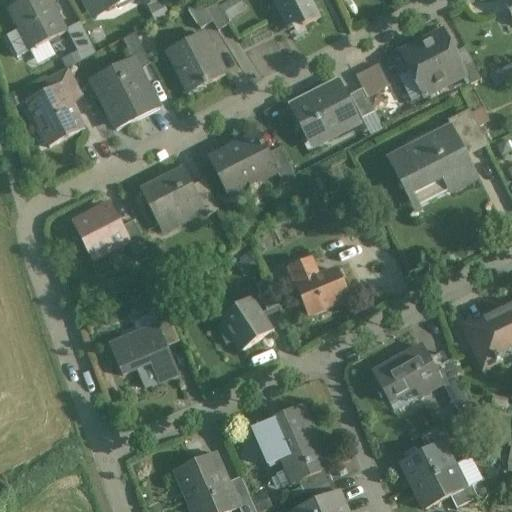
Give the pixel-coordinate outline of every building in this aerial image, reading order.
[(49,0),(32,0),(9,12),(19,32),(6,39),(17,60),(30,53),(67,34),(67,33),(49,0)] [(102,0),(109,13),(133,0),(102,0)] [(161,1),(160,0),(143,0),(148,8),(161,1)] [(310,0),(272,0),(288,30),(299,25),(302,30),(321,20),(310,0)] [(511,0),(503,0),(511,17),(511,0)] [(199,3),(186,9),(200,31),(213,24),(205,12),(199,3)] [(218,5),(205,12),(213,24),(218,33),(231,25),(218,5)] [(81,26),(67,33),(67,34),(68,33),(80,55),(93,49),(81,26)] [(444,33),(401,55),(410,73),(399,78),(412,103),(465,76),(466,76),(455,54),(444,33)] [(135,36),(123,43),(133,62),(134,61),(138,70),(150,64),(135,36)] [(205,37),(169,55),(190,96),(191,95),(190,92),(204,85),(205,88),(226,77),(205,37)] [(482,81),(465,49),(455,54),(466,76),(465,76),(471,87),(482,81)] [(133,62),(96,81),(104,97),(100,100),(114,128),(157,106),(138,70),(134,61),(133,62)] [(378,66),(356,78),(362,91),(367,99),(389,87),(378,66)] [(69,70),(45,83),(50,93),(62,87),(69,101),(81,94),(69,70)] [(339,85),(292,108),(305,133),(312,129),(320,144),(359,124),(339,85)] [(50,93),(28,104),(26,105),(27,106),(28,106),(49,148),(49,150),(51,149),(83,132),(83,133),(85,132),(84,130),(69,101),(62,87),(50,93)] [(362,91),(350,97),(362,120),(374,114),(367,99),(362,91)] [(470,112),(458,118),(469,139),(459,144),(459,145),(481,134),(470,112)] [(459,144),(451,130),(389,162),(407,198),(442,180),(450,194),(477,180),(466,159),(488,147),(481,134),(459,145),(459,144)] [(259,136),(209,161),(228,199),(277,174),(278,174),(270,158),(259,136)] [(282,152),(270,158),(278,174),(277,174),(284,186),(296,180),(282,152)] [(184,170),(140,193),(161,234),(178,226),(176,222),(202,208),(196,193),(184,170)] [(219,211),(207,187),(196,193),(202,208),(207,217),(219,211)] [(110,208),(75,226),(93,262),(128,243),(129,243),(121,229),(110,208)] [(147,250),(133,223),(121,229),(129,243),(128,243),(135,256),(147,250)] [(337,270),(320,278),(313,262),(290,272),(311,319),(350,302),(346,293),(350,291),(342,274),(339,276),(337,270)] [(268,282),(256,287),(267,313),(279,308),(268,282)] [(252,300),(219,321),(224,329),(219,331),(226,346),(233,343),(241,355),(274,333),(252,300)] [(511,306),(482,321),(493,342),(474,351),(484,371),(511,357),(511,306)] [(164,307),(150,313),(157,328),(157,327),(163,339),(175,334),(164,307)] [(482,321),(464,330),(474,351),(493,342),(482,321)] [(157,328),(110,348),(124,378),(151,366),(159,385),(179,377),(163,339),(157,327),(157,328)] [(423,348),(374,375),(389,403),(415,389),(420,398),(443,386),(435,371),(423,348)] [(452,362),(435,371),(443,386),(446,393),(459,386),(452,362)] [(462,415),(472,409),(461,386),(450,392),(462,415)] [(304,408),(252,431),(264,458),(270,456),(274,466),(268,468),(269,470),(289,462),(292,470),(277,477),(282,489),(291,485),(292,487),(299,484),(327,472),(331,470),(304,408)] [(442,430),(421,440),(427,452),(441,445),(448,442),(442,430)] [(427,452),(402,465),(414,488),(453,468),(441,445),(427,452)] [(216,455),(174,473),(187,504),(192,502),(196,511),(235,511),(240,510),(229,484),(216,455)] [(453,468),(414,488),(426,511),(451,499),(465,491),(464,491),(453,468)] [(327,472),(299,484),(304,496),(310,493),(332,483),(327,472)] [(255,511),(241,479),(229,484),(240,510),(240,511),(255,511)] [(332,483),(310,493),(314,504),(337,494),(332,483)] [(465,491),(451,499),(457,511),(478,500),(472,487),(464,491),(465,491)] [(314,504),(295,511),(345,511),(338,494),(337,494),(314,504)]
